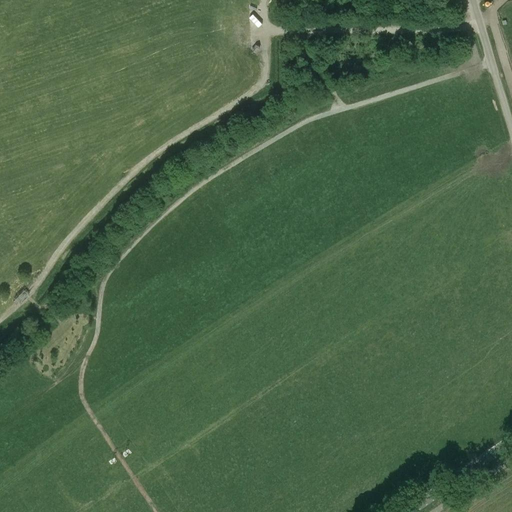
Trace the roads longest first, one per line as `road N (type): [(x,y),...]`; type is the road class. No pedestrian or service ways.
road 1 (unknown): [(339,101),(353,106),(493,63)]
road 2 (unclassified): [(511,123),(474,0)]
road 3 (secondary): [(408,511),(511,441)]
